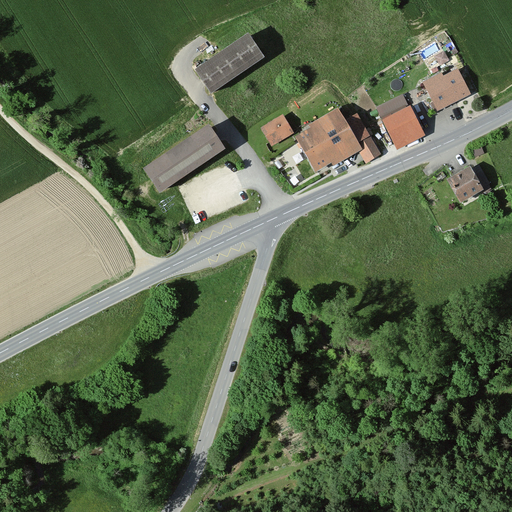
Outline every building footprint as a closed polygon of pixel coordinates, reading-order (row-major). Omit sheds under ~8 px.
[(195,73),(211,98),(263,62),(247,38),(195,73)] [(444,53),(436,58),(440,66),(449,61),(444,53)] [(468,95),(457,73),(443,80),(441,76),(424,84),(437,111),(468,95)] [(376,108),(383,123),(410,110),(403,95),(376,108)] [(342,122),(336,110),(300,130),(302,135),(294,140),(313,174),(329,165),(331,169),(359,153),(374,145),(357,114),(342,122)] [(422,135),(410,110),(383,123),(396,148),(422,135)] [(294,134),(283,118),(262,131),(272,147),(294,134)] [(224,150),(207,126),(143,170),(160,194),(224,150)] [(374,145),(359,153),(366,164),(380,155),(374,145)] [(481,147),(472,150),(475,158),(484,154),(481,147)] [(479,166),(470,171),(449,181),(461,204),(483,193),(491,189),(479,166)]
